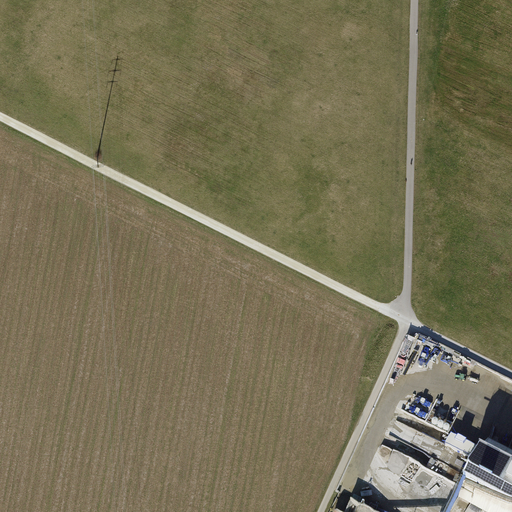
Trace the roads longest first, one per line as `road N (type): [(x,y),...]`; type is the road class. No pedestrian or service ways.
road 1 (track): [(0,117),(511,374)]
road 2 (track): [(320,511),(406,322),(415,0)]
road 3 (unknown): [(439,511),(399,486),(378,452),(392,392),(401,381),(429,375),(511,412)]
